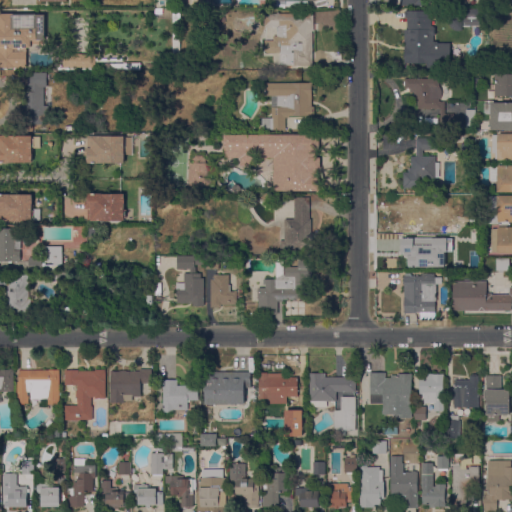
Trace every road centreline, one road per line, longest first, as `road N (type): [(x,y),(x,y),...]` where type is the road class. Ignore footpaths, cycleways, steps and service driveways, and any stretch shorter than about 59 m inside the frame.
road 1 (residential): [(511,336),(0,335)]
road 2 (residential): [(358,337),(357,0)]
